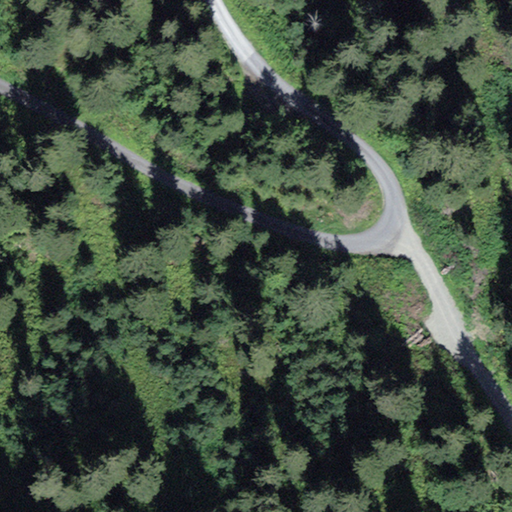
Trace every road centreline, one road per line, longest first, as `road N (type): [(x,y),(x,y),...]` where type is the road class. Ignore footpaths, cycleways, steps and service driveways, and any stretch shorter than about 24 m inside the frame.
road 1 (track): [(214,0),(281,92),(350,135),(398,184),(406,207),(402,226),(388,236),(297,227),(206,195),(69,110),(0,78)]
road 2 (track): [(402,226),(511,423)]
